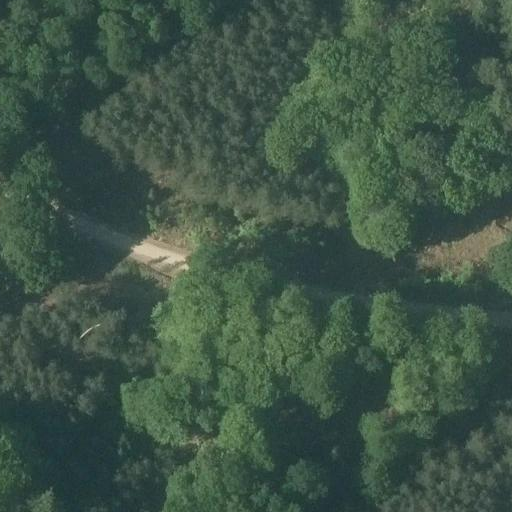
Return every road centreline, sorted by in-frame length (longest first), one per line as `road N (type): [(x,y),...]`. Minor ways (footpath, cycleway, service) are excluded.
road 1 (track): [(511,325),(210,272),(0,199)]
road 2 (track): [(511,256),(445,0)]
